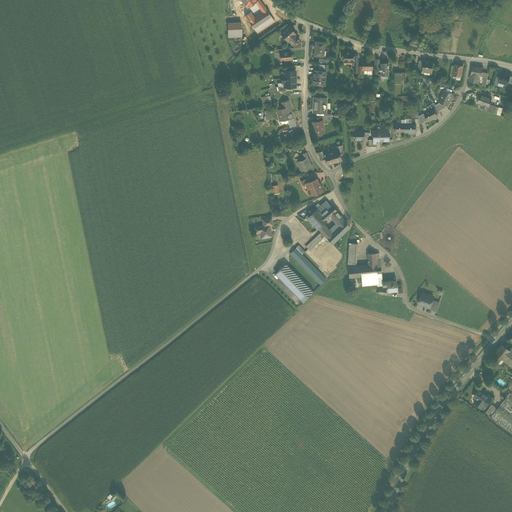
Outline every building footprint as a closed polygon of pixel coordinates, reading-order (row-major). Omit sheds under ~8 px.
[(240,0),(246,8),(255,2),(258,1),(257,0),(240,0)] [(259,0),(258,0),(258,1),(255,2),(262,12),(266,9),(259,0)] [(272,17),(266,9),(262,12),(253,18),(249,21),(254,29),(272,17)] [(272,17),(254,29),(257,33),(275,21),(272,17)] [(228,35),(242,34),(241,22),(227,23),(228,35)] [(289,40),(294,45),(298,41),(299,40),(294,35),(295,34),(289,27),(284,31),(284,30),(281,32),(282,33),(281,34),(287,41),(289,40)] [(314,55),(323,56),(325,42),(315,42),(315,46),(315,48),(314,55)] [(353,62),(354,62),(354,55),(354,52),(352,50),(351,50),(350,51),(343,51),(343,62),(350,62),(350,61),(353,61),(353,62)] [(280,53),(281,61),(292,59),(291,51),(283,52),(280,53)] [(367,70),(368,70),(367,69),(371,69),(371,60),(367,60),(367,59),(362,59),(362,66),(362,70),(367,70)] [(430,71),(432,71),(433,62),(424,61),(423,67),(422,70),(425,70),(430,71)] [(388,75),(388,62),(385,62),(385,63),(380,63),(380,67),(379,68),(379,70),(380,71),(380,75),(381,75),(388,75)] [(457,75),(461,76),(463,66),(455,64),(455,66),(453,75),(457,75)] [(469,81),(478,83),(479,76),(482,76),(483,68),(472,66),(469,81)] [(313,84),(324,85),(325,71),(324,71),(318,71),(314,70),(313,84)] [(281,75),(281,79),(295,79),(295,74),(295,71),(293,71),(290,71),(285,71),(283,71),(284,75),(281,75)] [(395,83),(398,83),(398,79),(401,79),(405,79),(405,72),(401,72),(401,73),(395,73),(395,83)] [(510,75),(501,72),(500,78),(499,82),(508,84),(508,83),(510,75)] [(296,83),(295,79),(281,79),(281,83),(284,83),(284,86),(284,87),(286,87),(293,87),(295,87),(295,83),(296,83)] [(446,105),(448,105),(453,94),(444,89),(444,90),(445,90),(439,101),(438,100),(438,101),(439,101),(446,105)] [(477,102),(478,102),(489,106),(490,104),(492,98),(480,94),(477,102)] [(400,100),(400,105),(405,105),(405,95),(397,95),(397,100),(400,100)] [(326,103),(326,98),(326,97),(315,97),(314,97),(313,112),(316,112),(324,112),(326,112),(326,108),(326,103)] [(276,110),(277,116),(292,112),(289,100),(280,103),(281,106),(282,108),(279,109),(276,110)] [(439,103),(436,105),(439,111),(444,108),(446,105),(439,101),(439,103)] [(439,112),(439,111),(436,105),(434,102),(431,104),(433,108),(436,114),(439,112)] [(477,104),(479,105),(482,106),(481,109),(487,111),(489,106),(478,102),(477,104)] [(487,111),(493,113),(495,106),(490,104),(489,106),(487,111)] [(433,108),(429,110),(424,113),(427,119),(428,120),(437,115),(436,114),(433,108)] [(295,121),(292,112),(277,116),(278,116),(277,116),(279,121),(280,121),(287,119),(288,123),(289,127),(296,126),(295,121)] [(418,119),(419,123),(427,119),(424,113),(418,116),(418,119)] [(312,122),(314,134),(324,133),(323,129),(324,129),(323,124),(322,124),(322,120),(312,122)] [(395,132),(405,132),(405,123),(401,123),(395,123),(395,128),(395,132)] [(412,123),(405,123),(405,132),(416,132),(416,124),(416,123),(415,123),(412,123)] [(372,140),(376,140),(389,139),(389,130),(385,130),(385,125),(378,125),(378,128),(378,130),(372,130),(372,139),(372,140)] [(363,140),(364,140),(364,132),(364,130),(353,130),(353,135),(351,135),(351,138),(353,139),(363,140)] [(282,136),(284,141),(292,139),(291,133),(282,136)] [(338,149),(331,152),(334,162),(341,160),(339,154),(338,149)] [(316,152),(321,160),(325,159),(324,154),(323,150),(316,152)] [(327,164),(334,162),(331,152),(324,154),(325,159),(327,164)] [(297,162),(301,172),(312,167),(306,153),(302,154),(303,156),(304,159),(302,160),(297,162)] [(301,181),(303,186),(306,185),(305,183),(311,181),(309,178),(301,181)] [(313,194),(313,195),(322,191),(320,184),(319,184),(317,180),(313,181),(313,180),(311,181),(305,183),(306,185),(308,189),(308,190),(311,188),(313,194)] [(317,209),(321,214),(330,206),(326,200),(317,209)] [(336,212),(330,206),(321,214),(327,221),(331,217),(336,213),(336,212)] [(322,225),(327,221),(321,214),(317,209),(308,217),(318,229),(318,228),(322,225)] [(331,217),(334,221),(341,215),(337,211),(336,212),(336,213),(331,217)] [(330,233),(326,237),(332,244),(342,235),(350,227),(341,215),(334,221),(337,226),(330,233)] [(260,232),(261,238),(271,237),(270,229),(270,225),(273,225),(272,221),(263,223),(264,226),(254,227),(255,233),(260,232)] [(330,233),(322,225),(318,228),(325,236),(326,237),(330,233)] [(306,247),(309,250),(320,240),(317,236),(306,247)] [(349,243),(347,262),(356,262),(358,244),(349,243)] [(298,245),(296,248),(302,255),(305,252),(298,245)] [(321,274),(302,255),(296,248),(290,254),(320,285),(326,279),(321,274)] [(376,264),(376,260),(375,253),(367,254),(368,265),(376,264)] [(275,274),(303,303),(313,292),(285,263),(275,274)] [(377,270),(376,264),(368,265),(356,266),(348,267),(349,278),(361,277),(362,286),(377,284),(377,286),(382,286),(382,282),(381,270),(380,270),(377,270)] [(387,285),(388,291),(397,290),(396,280),(387,281),(382,282),(382,286),(387,285)] [(430,307),(430,308),(433,300),(434,298),(433,296),(430,295),(428,296),(423,295),(422,299),(420,298),(418,303),(428,307),(430,307)] [(429,309),(436,311),(439,302),(433,300),(430,308),(430,307),(429,309)] [(495,353),(498,356),(502,359),(503,359),(510,350),(510,349),(503,344),(495,353)] [(511,348),(510,349),(510,350),(503,359),(502,359),(511,366),(511,348)] [(474,402),(481,408),(485,403),(487,404),(491,399),(479,389),(475,395),(478,397),(477,398),(474,402)] [(511,394),(509,393),(491,417),(511,432),(511,394)] [(486,413),(489,415),(495,407),(492,405),(486,413)]
